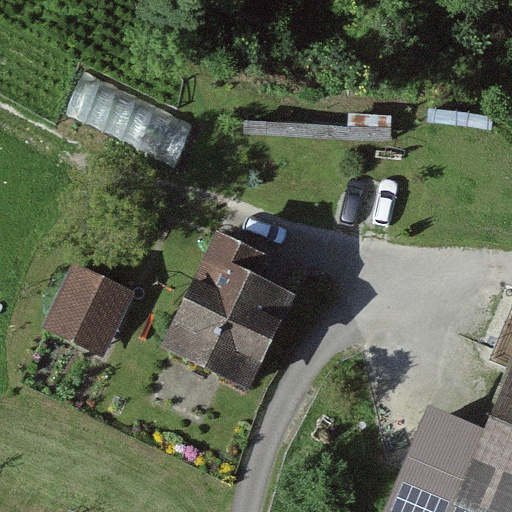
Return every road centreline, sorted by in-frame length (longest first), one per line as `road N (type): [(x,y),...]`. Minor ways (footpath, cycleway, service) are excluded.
road 1 (track): [(0,113),(89,166),(388,264)]
road 2 (unclassified): [(247,511),(280,403),(388,264),(511,276)]
